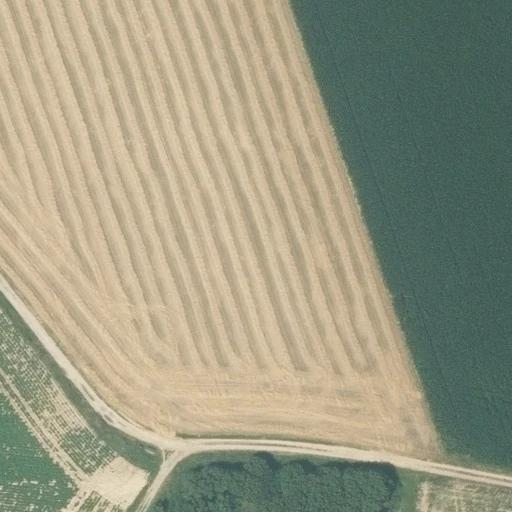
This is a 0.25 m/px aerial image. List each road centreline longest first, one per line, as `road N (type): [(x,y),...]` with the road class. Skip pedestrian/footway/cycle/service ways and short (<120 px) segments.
road 1 (track): [(511,483),(343,453),(177,444)]
road 2 (track): [(177,444),(112,417),(0,279)]
